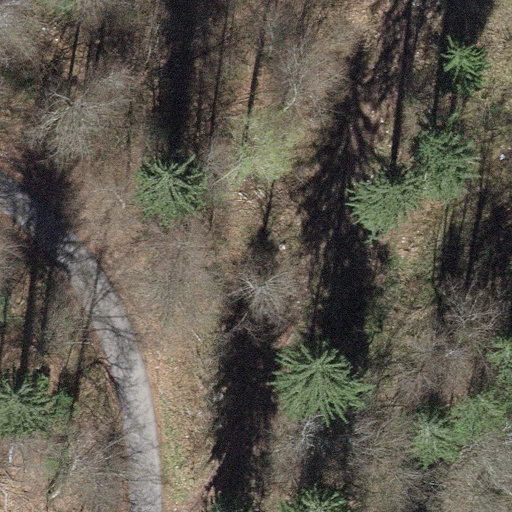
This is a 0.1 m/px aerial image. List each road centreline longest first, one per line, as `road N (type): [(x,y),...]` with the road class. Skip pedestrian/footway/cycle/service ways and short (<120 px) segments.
road 1 (track): [(198,511),(279,384),(381,113),(396,0)]
road 2 (unclassified): [(0,179),(73,249),(101,299),(128,400),(139,511)]
